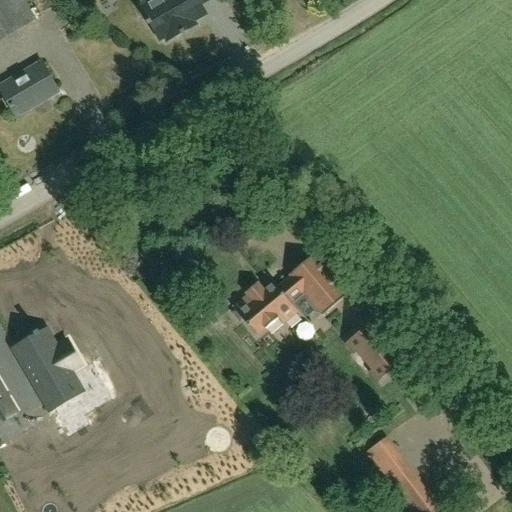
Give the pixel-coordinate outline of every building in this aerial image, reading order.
[(0,0),(0,40),(34,20),(22,0),(0,0)] [(185,34),(184,31),(183,30),(193,24),(192,23),(194,21),(205,15),(200,5),(208,0),(154,0),(141,8),(149,21),(146,23),(148,26),(151,24),(160,41),(164,38),(166,41),(181,33),(182,36),(185,34)] [(0,86),(0,89),(1,91),(16,117),(59,92),(41,63),(0,86)] [(304,294),(322,315),(350,292),(316,252),(288,275),(292,279),(280,289),(274,282),(264,290),(257,282),(244,293),(246,295),(232,307),(235,311),(232,313),(240,321),(242,319),(256,336),(277,318),(282,324),(298,311),(292,304),(304,294)] [(405,358),(373,320),(348,340),(372,369),(381,379),(405,358)] [(66,402),(82,392),(70,371),(81,365),(68,343),(57,349),(46,330),(40,334),(38,331),(34,334),(35,336),(19,346),(13,349),(23,366),(50,411),(66,402)] [(0,423),(15,415),(0,389),(0,423)] [(413,511),(438,511),(384,440),(368,451),(413,511)]
